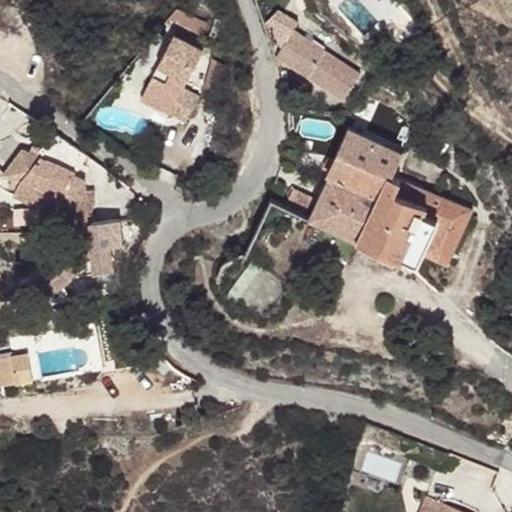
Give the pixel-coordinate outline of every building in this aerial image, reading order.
[(202,38),(206,17),(173,12),(170,33),(202,38)] [(339,94),(352,69),(287,27),(272,50),(339,94)] [(185,43),(160,98),(189,111),(185,120),(202,127),(214,103),(196,95),(215,57),(185,43)] [(236,70),(222,63),(216,93),(234,102),(236,70)] [(189,111),(160,98),(156,107),(185,120),(189,111)] [(321,169),(365,187),(373,169),(386,138),(346,121),(321,169)] [(4,146),(0,152),(0,174),(6,175),(25,176),(41,181),(47,215),(50,240),(22,258),(34,278),(58,264),(72,254),(71,247),(98,243),(96,232),(108,232),(105,208),(77,212),(76,203),(72,204),(65,169),(57,164),(58,162),(41,154),(24,149),(4,146)] [(301,218),(341,233),(365,187),(321,169),(308,202),(301,218)] [(392,238),(410,248),(431,256),(454,205),(373,169),(365,187),(406,208),(392,238)] [(6,175),(1,189),(33,195),(34,209),(47,215),(41,181),(25,176),(6,175)] [(258,180),(251,196),(301,218),(308,202),(258,180)] [(365,187),(341,233),(384,257),(388,253),(405,257),(410,248),(392,238),(406,208),(365,187)] [(72,254),(58,264),(99,256),(98,243),(71,247),(72,254)] [(22,258),(15,263),(28,282),(34,278),(22,258)] [(492,473),(456,461),(451,482),(482,493),(492,473)] [(422,511),(458,511),(427,500),(422,511)]
